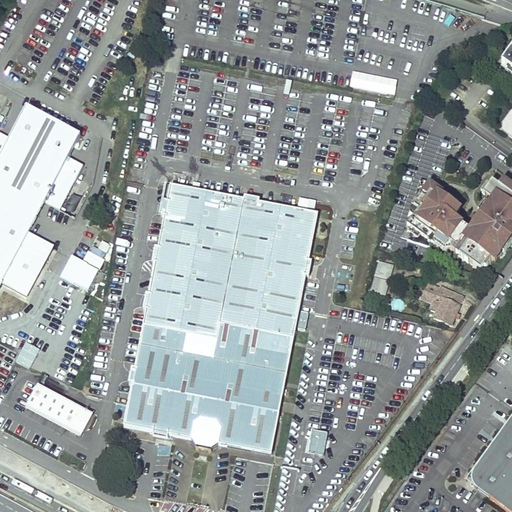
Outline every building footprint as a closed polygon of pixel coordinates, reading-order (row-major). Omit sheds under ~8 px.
[(511,41),(499,60),(506,64),(511,68),(511,41)] [(511,68),(506,64),(503,69),(511,75),(511,68)] [(395,95),(398,79),(352,73),(350,89),(395,95)] [(69,160),(81,137),(27,108),(11,139),(0,132),(0,287),(2,285),(27,298),(53,248),(28,235),(45,204),(59,212),(83,167),(69,160)] [(511,116),(508,115),(500,127),(511,135),(511,116)] [(438,183),(426,179),(408,238),(431,245),(432,241),(435,243),(439,238),(469,260),(470,259),(474,262),(477,258),(487,266),(493,257),(496,259),(507,243),(506,241),(511,232),(511,184),(502,177),(498,183),(491,178),(485,188),(487,190),(484,193),(491,198),(476,220),(480,222),(476,228),(471,229),(470,228),(454,216),(460,208),(441,195),(443,193),(437,188),(438,183)] [(134,384),(126,427),(154,433),(154,436),(169,438),(170,436),(193,440),(220,445),(273,455),(307,277),(311,277),(314,263),(311,262),(320,215),(261,203),(261,200),(246,197),(245,200),(172,186),(169,201),(165,201),(163,216),(166,217),(160,248),(157,248),(153,263),(157,264),(151,295),(148,294),(145,310),(148,310),(136,369),(133,369),(130,384),(134,384)] [(73,215),(83,199),(74,193),(63,209),(73,215)] [(61,278),(87,291),(98,271),(72,257),(61,278)] [(394,264),(378,260),(368,293),(385,297),(394,264)] [(466,299),(429,282),(421,301),(432,306),(430,311),(437,314),(433,320),(454,330),(466,307),(463,305),(466,299)] [(300,312),(299,329),(307,330),(309,313),(300,312)] [(25,343),(16,363),(31,369),(40,350),(25,343)] [(94,416),(38,385),(25,409),(81,440),(94,416)] [(511,511),(511,418),(475,470),(472,475),(472,479),(472,484),(474,488),(478,492),(507,511),(511,511)] [(308,452),(324,455),(329,434),(312,430),(308,452)] [(220,445),(193,440),(198,447),(213,450),(220,445)]
